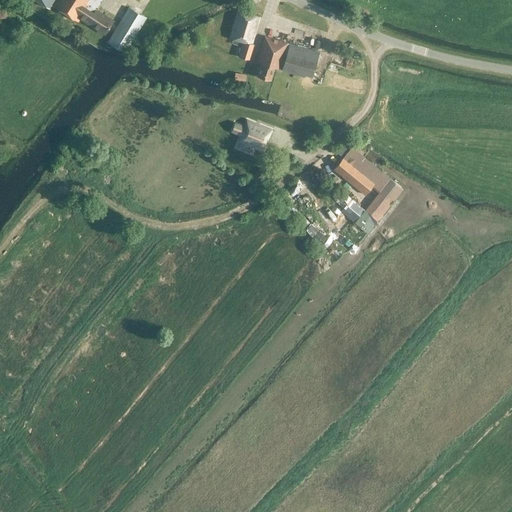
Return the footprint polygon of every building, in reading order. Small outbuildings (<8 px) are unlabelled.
[(34,0),(49,9),(51,5),(77,22),(79,19),(103,34),(112,21),(95,10),(101,0),(34,0)] [(128,8),(106,43),(123,53),(145,19),(128,8)] [(238,12),(230,38),(242,41),(240,47),(238,57),(250,61),(254,45),(251,44),(259,18),(238,12)] [(264,35),(257,62),(261,63),(257,76),(271,80),(274,66),(304,74),(305,70),(312,72),(318,50),(264,35)] [(238,141),(239,141),(263,150),(271,129),(247,120),(244,126),(235,122),(231,131),(238,133),(237,134),(240,135),(238,141)] [(365,195),(372,186),(379,192),(365,210),(377,220),(403,188),(351,147),(333,169),(365,195)] [(64,161),(68,163),(73,155),(69,153),(64,161)] [(306,173),(344,208),(347,205),(355,213),(364,204),(356,196),(351,202),(312,167),(306,173)] [(261,168),(252,176),(257,183),(267,174),(261,168)] [(339,251),(344,244),(333,234),(324,244),(330,249),(333,245),(339,251)]
